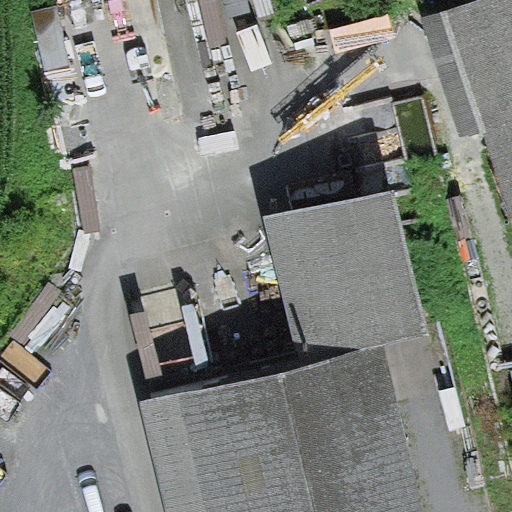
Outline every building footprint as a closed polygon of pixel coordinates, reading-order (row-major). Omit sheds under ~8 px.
[(222,0),(168,0),(178,62),(185,60),(197,138),(243,131),(222,0)] [(241,0),(246,29),(281,24),(277,0),(241,0)] [(511,0),(501,0),(426,24),(462,136),(482,130),(511,224),(511,0)] [(268,225),(300,364),(383,345),(428,334),(396,195),(268,225)] [(423,511),(383,345),(300,364),(143,403),(169,511),(423,511)]
